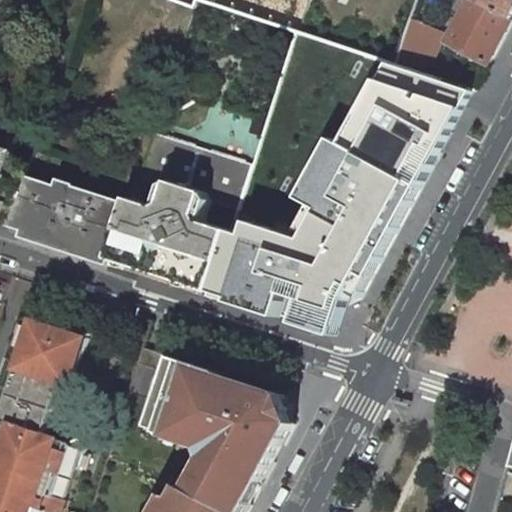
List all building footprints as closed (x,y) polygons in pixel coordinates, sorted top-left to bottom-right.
[(441,27),(450,0),(417,0),(397,65),(429,75),(449,31),(441,27)] [(472,0),(451,43),(491,63),(511,24),(511,17),(478,0),(472,0)] [(511,0),(478,0),(511,17),(511,0)] [(397,65),(390,62),(346,143),(335,137),(319,167),(328,172),(311,202),(314,203),(304,221),(313,225),(306,238),(253,221),(249,235),(235,230),(213,299),(279,320),(287,297),(306,303),(300,322),(338,334),(351,293),(363,298),(453,131),(451,130),(474,89),(429,75),(397,65)] [(235,230),(255,165),(159,134),(144,180),(168,188),(162,208),(138,200),(136,205),(118,261),(215,292),(235,230)] [(0,229),(8,232),(11,225),(27,175),(28,172),(31,165),(0,154),(0,229)] [(328,172),(319,167),(302,197),(311,202),(328,172)] [(74,190),(27,175),(11,225),(26,231),(24,237),(47,245),(55,248),(84,257),(116,267),(118,261),(136,205),(76,186),(74,190)] [(306,238),(313,225),(304,221),(296,235),(306,238)] [(22,345),(31,319),(23,316),(15,342),(22,345)] [(12,375),(4,399),(0,397),(0,418),(7,421),(15,424),(6,451),(0,470),(0,511),(67,511),(89,449),(84,438),(73,443),(49,434),(66,382),(79,387),(83,372),(80,371),(92,333),(55,321),(53,326),(31,319),(22,345),(15,342),(4,373),(12,375)] [(143,349),(138,365),(159,371),(164,356),(143,349)] [(187,489),(174,511),(248,511),(297,424),(279,414),(285,396),(164,356),(159,371),(141,428),(173,437),(175,429),(201,437),(200,441),(208,444),(211,453),(191,491),(187,489)] [(4,373),(0,386),(0,397),(4,399),(12,375),(4,373)] [(7,421),(0,442),(0,448),(6,451),(15,424),(7,421)]
